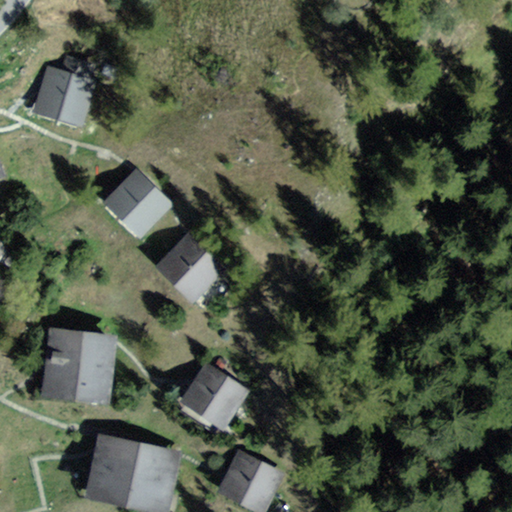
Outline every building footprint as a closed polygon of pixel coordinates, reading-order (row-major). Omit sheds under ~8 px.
[(111,79),(59,64),(46,109),(98,124),(111,79)] [(2,131),(0,131),(0,185),(20,178),(2,131)] [(204,205),(162,167),(129,204),(170,242),(204,205)] [(0,274),(22,247),(5,233),(0,240),(0,274)] [(266,271),(223,233),(189,270),(232,309),(266,271)] [(139,332),(71,329),(69,391),(137,393),(139,332)] [(292,389),(241,362),(216,408),(267,435),(292,389)] [(202,511),(214,454),(121,435),(107,501),(161,511),(202,511)] [(318,511),(332,475),(276,454),(260,497),(299,511),(318,511)]
